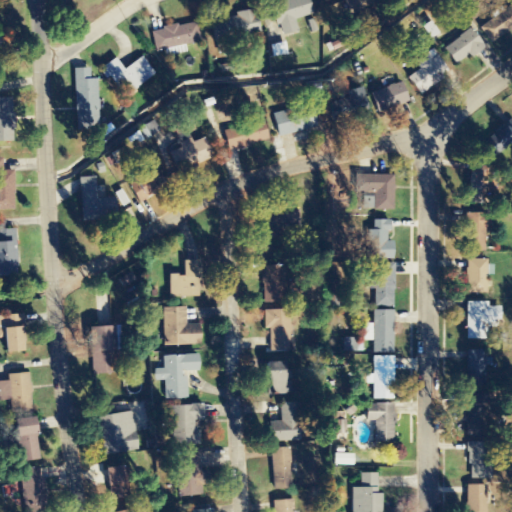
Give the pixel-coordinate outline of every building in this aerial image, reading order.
[(269,7),(274,24),(278,22),(282,35),(296,30),(293,20),(313,14),(308,0),(280,0),(281,3),(269,7)] [(349,0),(340,3),(345,20),(390,6),(388,0),(349,0)] [(511,3),(477,29),(489,45),(511,28),(511,3)] [(205,24),(210,44),(260,33),(254,9),(235,13),(236,17),(205,24)] [(151,32),(155,52),(201,42),(197,22),(178,26),(177,24),(163,27),(163,30),(151,32)] [(442,49),(454,65),(468,55),(470,58),(484,48),(469,26),(456,35),(458,38),(442,49)] [(272,57),(287,54),(284,42),(269,45),(272,57)] [(413,62),(419,69),(406,78),(419,96),(444,78),(442,75),(447,72),(432,49),(413,62)] [(102,68),(125,99),(137,91),(135,88),(154,75),(141,58),(124,71),(115,59),(102,68)] [(72,70),(73,134),(98,134),(98,79),(89,79),(89,70),(72,70)] [(369,94),(375,113),(408,103),(402,83),(369,94)] [(346,92),(348,98),(328,103),(334,126),(370,117),(363,88),(346,92)] [(0,99),(0,143),(10,143),(10,130),(14,130),(13,115),(10,115),(10,99),(0,99)] [(271,115),(277,138),(317,128),(311,105),(271,115)] [(511,122),(509,119),(480,145),(493,160),(511,143),(511,122)] [(223,130),(227,150),(234,148),(235,151),(246,148),(245,145),(267,140),(263,121),(223,130)] [(178,143),(180,149),(167,153),(173,173),(213,160),(206,138),(192,143),(190,139),(178,143)] [(0,160),(0,211),(12,211),(12,194),(15,194),(15,170),(2,170),(2,160),(0,160)] [(471,168),(464,202),(483,206),(490,171),(471,168)] [(127,187),(138,205),(146,199),(144,195),(162,183),(154,170),(127,187)] [(355,175),(355,192),(373,192),(372,212),(393,212),(393,175),(355,175)] [(78,179),(79,222),(116,221),(115,198),(97,199),(96,179),(78,179)] [(259,210),(259,243),(280,244),(280,228),(301,228),(302,211),(259,210)] [(489,218),(464,219),(464,253),(485,253),(484,230),(489,230),(489,218)] [(371,221),(371,234),(376,234),(376,260),(393,260),(393,242),(387,242),(387,232),(390,232),(390,221),(371,221)] [(0,231),(0,277),(11,277),(10,270),(17,270),(16,231),(0,231)] [(167,275),(168,299),(201,298),(200,260),(182,260),(183,277),(177,277),(177,275),(167,275)] [(465,260),(465,294),(486,294),(486,260),(465,260)] [(374,265),(374,308),(393,308),(393,291),(395,291),(395,264),(374,265)] [(262,267),(263,303),(287,303),(286,267),(262,267)] [(118,280),(122,288),(136,280),(131,272),(118,280)] [(465,302),(466,339),(487,339),(487,329),(495,329),(495,321),(500,321),(500,306),(487,306),(487,302),(465,302)] [(162,309),(163,347),(201,346),(200,325),(187,325),(186,308),(162,309)] [(263,311),(263,329),(270,329),(269,351),(295,351),(295,311),(263,311)] [(373,311),(373,354),(393,353),(393,311),(373,311)] [(0,316),(0,328),(2,352),(21,351),(19,328),(24,327),(23,314),(0,316)] [(85,327),(86,352),(91,351),(92,375),(115,373),(112,325),(85,327)] [(466,350),(466,387),(486,387),(486,350),(466,350)] [(162,357),(162,369),(152,369),(152,382),(164,381),(165,399),(188,398),(186,377),(180,377),(180,371),(184,370),(184,373),(198,372),(197,355),(162,357)] [(372,358),(372,400),(394,400),(394,358),(372,358)] [(256,363),(256,381),(267,380),(267,396),(286,396),(285,363),(256,363)] [(6,375),(6,381),(0,381),(0,402),(9,401),(10,414),(32,413),(29,373),(6,375)] [(465,393),(465,428),(479,428),(479,420),(484,420),(484,412),(480,412),(480,393),(465,393)] [(280,403),(280,422),(268,422),(268,443),(303,442),(302,403),(280,403)] [(364,405),(364,421),(373,421),(372,442),(392,443),(392,425),(395,425),(395,413),(392,413),(392,403),(373,403),(373,405),(364,405)] [(202,404),(191,404),(191,406),(171,406),(171,447),(200,446),(199,431),(194,431),(194,421),(203,421),(202,404)] [(96,417),(102,457),(138,451),(132,412),(96,417)] [(9,421),(11,437),(16,436),(19,463),(38,460),(32,418),(9,421)] [(465,443),(465,465),(469,465),(469,479),(491,480),(492,443),(465,443)] [(269,449),(271,491),(293,490),(291,448),(269,449)] [(173,458),(177,499),(203,496),(199,456),(173,458)] [(103,469),(109,507),(136,503),(131,465),(103,469)] [(14,471),(20,509),(48,504),(44,479),(39,480),(37,467),(14,471)] [(360,474),(360,487),(349,487),(349,511),(382,511),(382,494),(377,494),(376,474),(360,474)] [(465,485),(465,511),(486,511),(486,485),(465,485)] [(270,502),(270,511),(292,511),(292,500),(270,502)]
